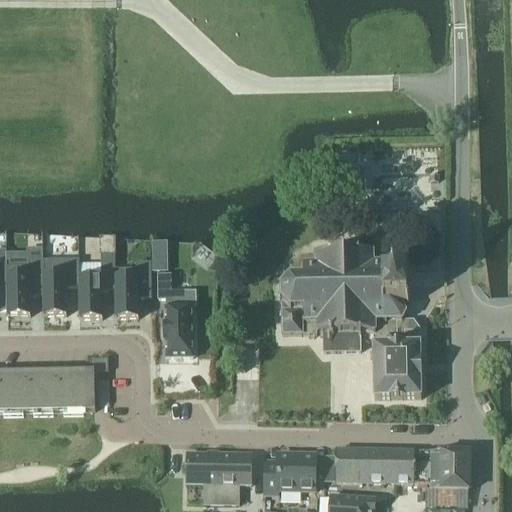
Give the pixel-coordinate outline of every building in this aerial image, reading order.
[(345,197),(362,196),(362,184),(345,184),(345,197)] [(167,276),(167,246),(151,247),(152,276),(167,276)] [(27,258),(5,258),(5,267),(6,267),(6,271),(6,288),(7,321),(30,321),(29,301),(42,300),(42,264),(41,264),(41,253),(27,253),(27,258)] [(371,258),(358,258),(358,255),(356,255),(356,258),(331,259),(331,255),(329,255),(329,259),(316,259),(314,256),(312,258),(315,260),(315,262),(314,262),(314,270),(304,270),(302,267),(301,268),(303,271),(303,282),(291,283),(289,281),(287,282),(289,284),(281,292),(279,291),(278,293),(281,293),(281,304),(279,305),(280,307),(281,306),(282,339),(314,338),(316,340),(319,338),(323,338),(323,357),(360,357),(360,341),(361,341),(361,338),(373,338),(373,341),(373,351),(373,405),(420,404),(419,336),(413,327),(402,328),(403,327),(402,325),(405,320),(407,319),(407,317),(405,317),(402,311),(401,309),(406,309),(409,312),(411,310),(408,308),(408,287),(410,285),(408,283),(408,279),(404,277),(401,270),(402,268),(399,267),(398,269),(384,269),(384,266),(382,266),(382,269),(372,269),(372,260),(375,257),(373,256),(371,258)] [(100,266),(78,267),(78,284),(78,292),(79,324),(102,323),(101,295),(114,295),(114,274),(114,259),(100,259),(100,266)] [(78,264),(42,264),(42,300),(43,320),(47,320),(61,320),(66,320),(65,292),(78,292),(78,284),(78,267),(78,264)] [(135,273),(114,274),(114,295),(115,323),(138,323),(137,303),(150,303),(150,267),(135,267),(135,273)] [(169,280),(157,280),(157,304),(165,304),(166,311),(164,311),(165,363),(192,362),(191,310),(177,310),(176,296),(169,297),(169,280)] [(0,376),(0,417),(3,417),(7,417),(7,414),(22,414),(22,417),(32,417),(37,416),(37,413),(52,413),(52,416),(62,416),(67,416),(67,413),(82,412),(82,416),(94,415),(93,376),(107,376),(107,363),(89,363),(89,374),(89,375),(81,375),(0,376)] [(335,457),(334,488),(430,489),(430,495),(466,495),(467,495),(468,495),(469,457),(431,456),(431,457),(418,456),(413,456),(368,455),(367,455),(335,455),(335,457)] [(186,458),(186,489),(204,489),(203,509),(237,510),(238,490),(250,490),(250,463),(234,462),(234,459),(219,459),(205,458),(186,458)] [(314,497),(315,461),(277,460),(277,468),(265,468),(264,500),(277,500),(277,496),(314,497)] [(330,500),(328,511),(374,511),(375,504),(330,500)]
